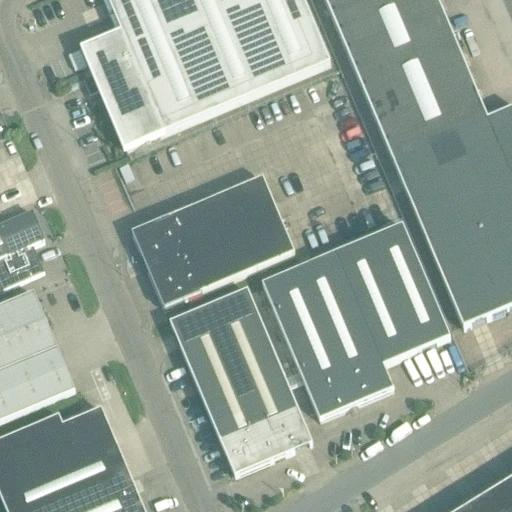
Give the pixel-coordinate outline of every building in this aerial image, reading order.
[(96,84),(88,87),(94,99),(101,96),(126,156),(330,70),(300,0),(105,0),(121,38),(84,55),(96,84)] [(322,0),(414,218),(511,177),(511,115),(487,126),(434,0),(322,0)] [(511,177),(414,218),(463,335),(511,314),(511,177)] [(142,261),(136,265),(140,275),(147,275),(164,315),(295,260),(263,185),(132,239),(142,261)] [(32,218),(0,231),(0,286),(4,295),(44,278),(36,258),(32,260),(30,254),(44,247),(32,218)] [(394,396),(384,373),(450,344),(403,232),(262,291),(320,427),(394,396)] [(170,330),(235,483),(312,451),(248,297),(170,330)] [(0,428),(75,397),(57,355),(34,300),(0,313),(0,428)] [(0,447),(0,502),(4,511),(57,511),(130,481),(102,415),(63,431),(60,422),(0,447)] [(511,455),(503,441),(480,455),(500,488),(506,484),(507,486),(511,482),(511,455)] [(480,455),(457,470),(478,502),(500,488),(480,455)] [(457,470),(435,484),(452,511),(461,511),(466,509),(478,502),(457,470)] [(142,511),(130,481),(57,511),(142,511)] [(452,511),(435,484),(412,498),(420,511),(452,511)] [(478,502),(466,509),(467,511),(505,511),(511,508),(511,493),(507,486),(506,484),(500,488),(478,502)] [(420,511),(412,498),(389,511),(420,511)]
